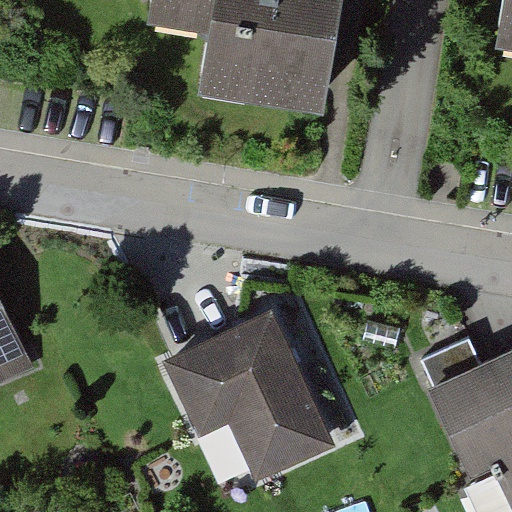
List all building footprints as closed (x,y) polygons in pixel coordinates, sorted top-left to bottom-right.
[(145,0),(140,29),(201,41),(192,85),(319,109),(339,0),(145,0)] [(511,0),(494,0),(485,53),(511,57),(511,0)] [(0,369),(22,361),(0,305),(0,369)] [(316,450),(263,318),(163,359),(191,428),(224,415),(250,477),(316,450)] [(511,357),(479,371),(463,334),(415,354),(470,490),(501,477),(511,504),(511,357)]
